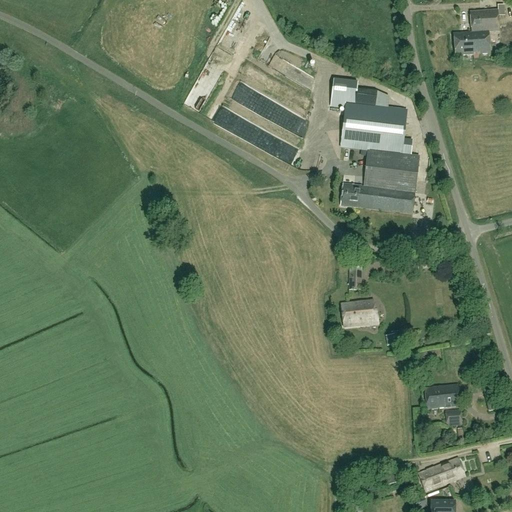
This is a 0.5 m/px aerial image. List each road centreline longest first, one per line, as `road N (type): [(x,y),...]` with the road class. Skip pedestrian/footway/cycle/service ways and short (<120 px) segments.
road 1 (unclassified): [(467,232),(403,248),(355,244),(280,176),(0,15)]
road 2 (unclassified): [(467,232),(420,85),(405,0)]
road 3 (unclassified): [(511,377),(467,232)]
